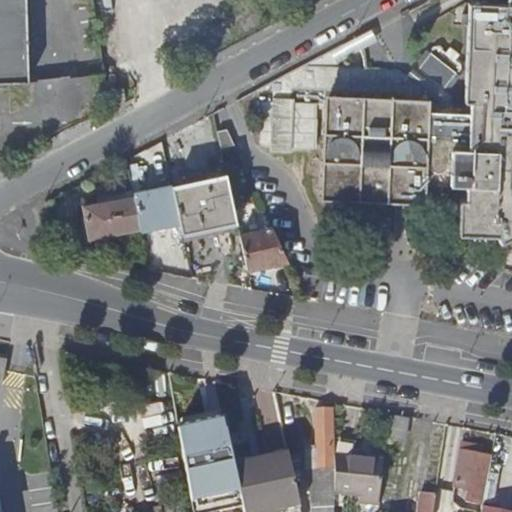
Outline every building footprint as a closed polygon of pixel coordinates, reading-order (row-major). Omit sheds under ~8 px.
[(0,0),(0,77),(29,75),(27,0),(0,0)] [(511,0),(506,0),(507,6),(470,4),(464,104),(468,104),(467,116),(449,116),(438,115),(426,115),(426,102),(325,99),(325,102),(323,172),(323,199),(400,200),(423,201),(424,185),(465,186),(465,202),(460,202),(459,234),(496,235),(496,244),(511,239),(511,0)] [(422,62),(443,82),(459,66),(438,46),(422,62)] [(305,63),(335,64),(331,49),(305,63)] [(317,102),(325,102),(325,99),(426,102),(438,103),(405,75),(395,67),(335,64),(305,63),(274,79),(274,99),(263,99),(261,144),(272,145),(272,149),(293,150),(293,145),(318,146),(318,116),(316,116),(317,102)] [(409,71),(405,75),(438,103),(438,115),(449,116),(449,96),(413,66),(409,71)] [(114,89),(116,100),(127,98),(125,88),(114,89)] [(222,148),(236,146),(229,130),(218,131),(222,148)] [(192,181),(173,185),(183,230),(238,218),(229,174),(207,179),(206,171),(191,174),(192,181)] [(132,191),(140,228),(178,222),(171,184),(132,191)] [(90,237),(140,228),(132,191),(132,189),(104,194),(105,199),(84,203),(90,237)] [(250,268),(289,259),(274,227),(242,232),(250,268)] [(319,408),(320,447),(320,453),(321,467),(312,468),(313,511),(336,511),(336,492),(336,465),(334,465),(332,407),(319,408)] [(391,438),(405,441),(408,421),(395,418),(391,438)] [(225,419),(179,428),(196,511),(208,511),(243,505),(234,462),(225,419)] [(484,501),(487,484),(484,484),(490,455),(482,453),(484,445),(466,442),(459,480),(470,481),(467,498),(484,501)] [(302,511),(289,450),(234,462),(243,505),(244,511),(302,511)] [(362,496),(383,499),(387,462),(336,454),(336,465),(336,492),(362,496)] [(434,511),(437,493),(425,491),(421,511),(434,511)] [(382,508),(383,499),(362,496),(361,504),(382,508)] [(482,506),(481,511),(511,511),(511,507),(511,502),(495,499),(493,508),(482,506)]
